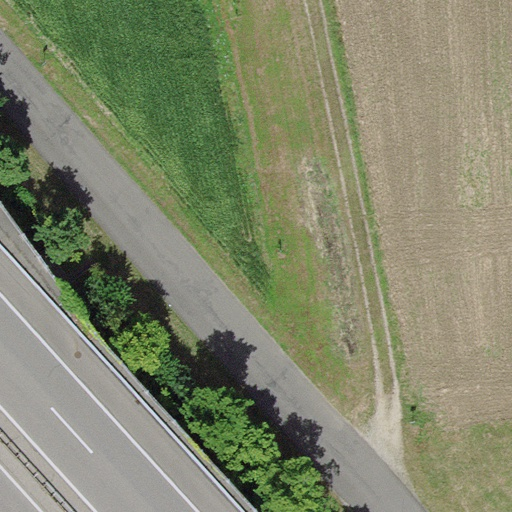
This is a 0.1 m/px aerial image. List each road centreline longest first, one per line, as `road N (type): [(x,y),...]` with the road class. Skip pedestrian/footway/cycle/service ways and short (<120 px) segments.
road 1 (unclassified): [(0,75),(189,299),(387,511)]
road 2 (track): [(391,511),(372,316),(310,0)]
road 3 (motorway): [(141,511),(0,358)]
